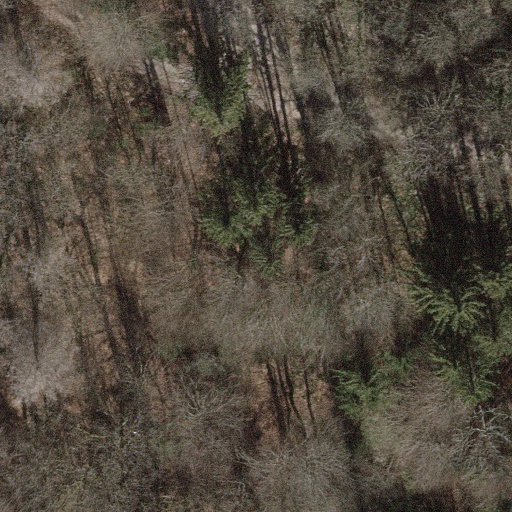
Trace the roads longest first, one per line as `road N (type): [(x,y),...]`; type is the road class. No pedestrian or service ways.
road 1 (track): [(511,162),(345,96),(266,46),(226,0)]
road 2 (track): [(266,46),(209,78),(185,75),(127,49),(58,0)]
